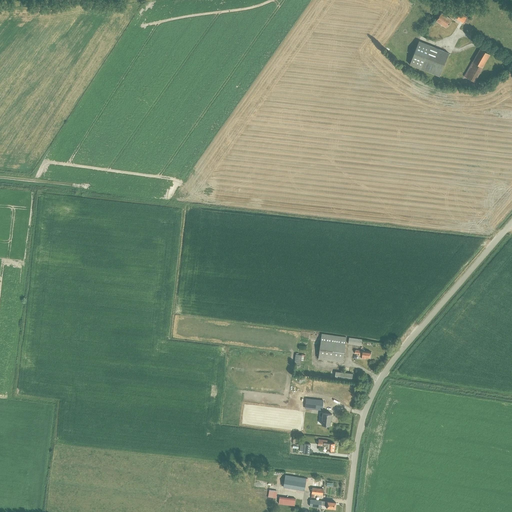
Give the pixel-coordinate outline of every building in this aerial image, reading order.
[(442,13),(441,13),(436,21),(446,28),(452,19),(442,13)] [(467,18),(466,18),(460,14),(457,19),(463,23),(467,18)] [(449,53),(419,41),(409,64),(440,77),(449,53)] [(480,49),(464,77),(468,79),(476,65),(482,68),(490,54),(480,49)] [(321,334),(318,358),(343,362),(346,337),(321,334)] [(371,351),(355,349),(355,353),(359,354),(359,355),(362,356),(362,358),(365,358),(366,357),(370,358),(371,351)] [(335,377),(340,378),(352,380),(353,373),(336,371),(335,377)] [(306,398),(305,408),(322,410),(323,400),(306,398)] [(326,413),(323,413),(322,425),(330,426),(331,418),(332,414),(329,413),(326,413)] [(327,450),(334,451),(335,444),(327,442),(327,440),(318,439),(318,445),(328,446),(327,450)] [(300,445),(299,451),(303,451),(303,454),(309,454),(310,444),(304,443),(304,445),(300,445)] [(285,475),(283,486),(305,490),(307,478),(285,475)] [(322,494),(323,488),(312,487),(311,497),(314,498),(314,493),(322,494)] [(277,492),(269,490),(268,497),(275,498),(277,492)] [(295,498),(280,496),(279,504),(294,506),(295,498)] [(322,505),(327,505),(327,507),(327,509),(332,509),(332,508),(335,508),(336,502),(311,499),(310,506),(321,508),(322,505)]
